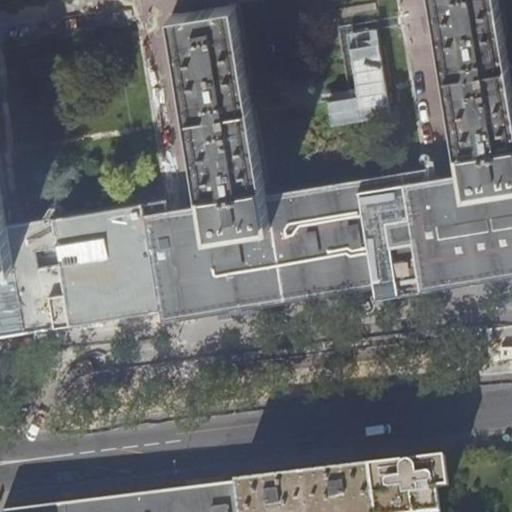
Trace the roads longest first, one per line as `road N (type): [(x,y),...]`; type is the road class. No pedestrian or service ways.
road 1 (residential): [(511,317),(84,364),(64,373),(43,406),(28,463)]
road 2 (secondary): [(511,403),(28,463)]
